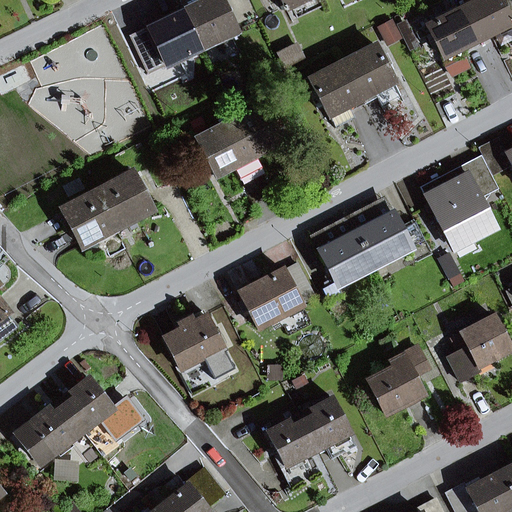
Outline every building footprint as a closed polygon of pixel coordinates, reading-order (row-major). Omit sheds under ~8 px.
[(222,0),(206,0),(184,10),(184,11),(187,17),(201,47),(237,30),(222,0)] [(280,7),(282,10),(303,0),(280,0),(283,5),(280,7)] [(498,0),(477,0),(461,9),(476,40),(510,23),(502,7),(498,0)] [(439,48),(443,57),(476,40),(461,9),(427,25),(431,34),(439,48)] [(175,22),(187,17),(184,11),(172,17),(175,22)] [(148,28),(165,64),(201,47),(187,17),(175,22),(172,17),(148,28)] [(128,38),(133,48),(146,42),(141,31),(128,38)] [(434,51),(439,48),(431,34),(426,36),(434,51)] [(380,57),(375,45),(342,62),(360,99),(373,92),(377,98),(384,112),(404,102),(386,67),(380,57)] [(279,55),(285,69),(304,60),(297,46),(279,55)] [(451,73),(465,66),(458,52),(444,59),(451,73)] [(386,67),(391,64),(386,54),(380,57),(386,67)] [(349,112),(346,106),(360,99),(342,62),(309,79),(314,91),(320,101),(335,130),(354,120),(349,112)] [(309,93),(314,104),(320,101),(314,91),(309,93)] [(346,106),(349,112),(377,98),(373,92),(360,99),(346,106)] [(261,167),(255,156),(283,142),(263,102),(194,138),(215,177),(233,168),(238,178),(261,167)] [(493,176),(511,166),(505,154),(497,139),(479,149),(493,176)] [(440,177),(445,186),(485,165),(481,156),(440,177)] [(460,234),(473,239),(495,228),(479,199),(498,189),(485,165),(445,186),(440,177),(420,188),(448,241),(460,234)] [(137,183),(131,172),(96,191),(116,228),(151,210),(142,193),(147,191),(142,181),(137,183)] [(72,230),(81,246),(116,228),(96,191),(61,209),(67,220),(72,230)] [(384,217),(391,213),(384,199),(377,202),(384,217)] [(384,217),(377,202),(347,218),(373,268),(410,249),(417,262),(432,254),(415,222),(400,230),(391,213),(384,217)] [(350,310),(338,286),(373,268),(347,218),(311,237),(335,284),(322,291),(336,317),(350,310)] [(67,233),(72,230),(67,220),(61,223),(67,233)] [(448,241),(453,250),(473,239),(460,234),(448,241)] [(438,260),(448,278),(458,272),(448,254),(438,260)] [(247,310),(256,328),(315,298),(297,263),(238,293),(242,301),(247,310)] [(243,312),(247,310),(242,301),(238,303),(243,312)] [(0,339),(17,326),(0,304),(0,339)] [(199,320),(205,317),(203,311),(196,315),(199,320)] [(201,356),(204,362),(224,352),(205,317),(199,320),(196,315),(178,324),(181,329),(164,338),(179,367),(201,356)] [(459,382),(477,373),(474,368),(510,349),(501,332),(498,326),(493,316),(459,334),(466,347),(446,358),(459,382)] [(504,323),(498,326),(501,332),(507,329),(504,323)] [(380,342),(385,351),(396,345),(391,336),(380,342)] [(367,381),(384,415),(422,395),(412,376),(409,370),(425,362),(417,347),(389,362),(393,368),(367,381)] [(179,367),(183,374),(205,363),(204,362),(201,356),(179,367)] [(409,370),(412,376),(428,368),(425,362),(409,370)] [(83,432),(112,410),(88,379),(70,393),(73,398),(63,405),(83,432)] [(63,405),(73,398),(70,393),(50,408),(53,413),(63,405)] [(349,433),(331,399),(299,416),(316,450),(324,446),(330,458),(353,447),(347,434),(349,433)] [(16,434),(39,465),(83,432),(63,405),(53,413),(50,408),(16,434)] [(320,472),(310,453),(316,450),(299,416),(266,433),(293,486),(320,472)] [(56,479),(67,480),(74,480),(75,463),(57,462),(56,479)] [(511,466),(500,472),(511,494),(511,466)] [(171,505),(162,511),(208,511),(206,509),(225,494),(206,471),(168,501),(171,505)] [(511,511),(511,494),(500,472),(466,490),(463,485),(445,495),(454,511),(511,511)] [(442,511),(436,500),(417,510),(418,511),(442,511)] [(168,501),(157,509),(159,511),(162,511),(171,505),(168,501)]
